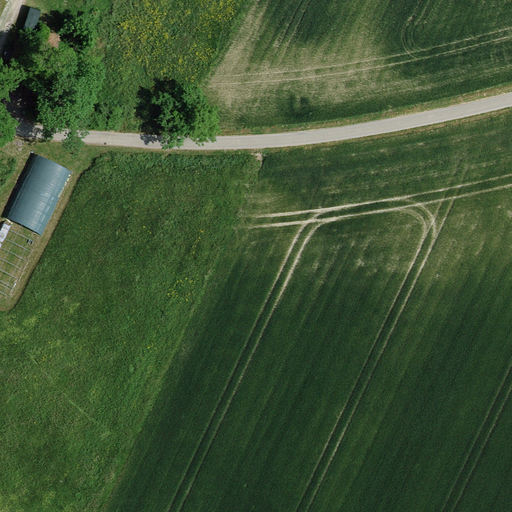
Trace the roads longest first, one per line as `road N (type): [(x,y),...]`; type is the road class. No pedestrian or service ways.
road 1 (unclassified): [(0,126),(186,143),(262,141),(511,99)]
road 2 (track): [(191,511),(123,433),(245,194),(262,141)]
